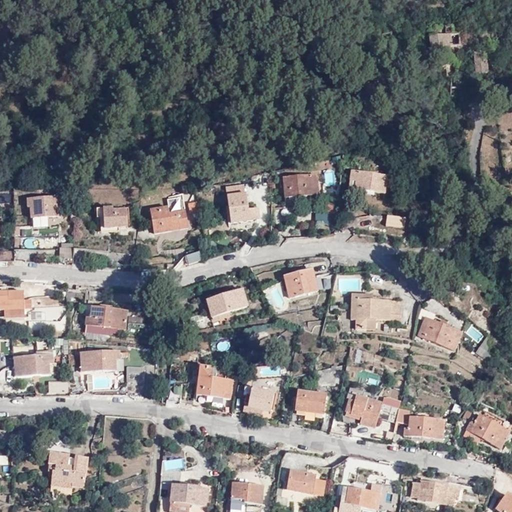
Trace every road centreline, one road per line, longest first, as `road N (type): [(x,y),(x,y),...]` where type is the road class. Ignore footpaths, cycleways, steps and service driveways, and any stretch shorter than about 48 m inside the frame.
road 1 (residential): [(0,408),(146,409),(492,474)]
road 2 (residential): [(0,273),(159,281),(318,247),(375,251)]
